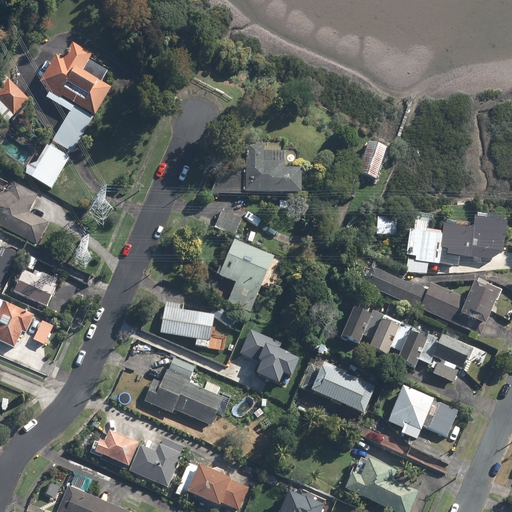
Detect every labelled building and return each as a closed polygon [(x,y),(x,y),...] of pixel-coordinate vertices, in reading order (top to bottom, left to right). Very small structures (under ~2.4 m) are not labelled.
[(66,59),(59,55),(43,82),(50,87),(48,89),(52,92),(48,97),(72,111),(54,142),(75,153),(92,122),(114,87),(104,81),(111,71),(92,59),(95,54),(76,42),(66,59)] [(0,100),(17,116),(32,100),(10,80),(0,90),(0,100)] [(388,150),(369,142),(356,174),(376,182),(388,150)] [(249,143),(249,191),(305,192),(305,168),(288,168),(288,161),(275,161),(275,151),(267,151),(267,144),(249,143)] [(28,174),(54,188),(72,157),(49,144),(39,162),(29,165),(28,174)] [(0,195),(0,194),(0,225),(39,245),(51,221),(31,212),(40,194),(16,182),(12,191),(0,195)] [(244,218),(223,211),(217,226),(238,234),(244,218)] [(395,220),(375,219),(374,237),(393,238),(395,220)] [(410,233),(406,233),(402,258),(411,260),(410,264),(402,263),(401,276),(421,277),(423,266),(453,271),(454,259),(485,264),(498,255),(503,224),(471,220),(470,231),(440,227),(438,235),(422,233),(423,226),(411,224),(410,233)] [(278,256),(237,239),(222,275),(238,282),(230,303),(252,313),(278,256)] [(0,286),(2,287),(9,271),(10,272),(19,254),(7,248),(6,249),(0,246),(0,286)] [(35,274),(26,269),(16,291),(49,306),(59,285),(58,284),(60,279),(44,272),(44,273),(37,270),(35,274)] [(368,270),(359,288),(476,340),(482,328),(483,328),(498,294),(485,288),(486,287),(476,283),(474,286),(472,285),(464,303),(427,287),(424,295),(368,270)] [(72,297),(63,293),(55,311),(64,315),(72,297)] [(0,338),(17,347),(25,331),(29,332),(37,315),(0,298),(0,338)] [(182,304),(167,302),(162,333),(199,339),(198,345),(212,347),(218,315),(182,309),(182,304)] [(367,310),(357,308),(345,336),(363,344),(375,315),(367,310)] [(396,321),(386,317),(373,347),(391,354),(404,325),(396,321)] [(55,326),(44,321),(35,339),(46,344),(55,326)] [(255,373),(279,383),(284,372),(292,376),(300,358),(290,353),(291,353),(279,348),(281,342),(250,329),(240,353),(259,362),(255,373)] [(424,334),(413,331),(401,359),(419,367),(431,339),(424,334)] [(476,348),(444,334),(435,356),(444,360),(442,364),(440,363),(435,374),(455,382),(460,371),(457,370),(458,366),(464,369),(469,360),(470,360),(476,348)] [(171,370),(169,369),(163,383),(155,379),(146,402),(174,413),(176,410),(214,425),(226,397),(192,383),(193,379),(192,379),(197,366),(176,358),(171,370)] [(371,392),(319,369),(317,373),(306,368),(295,393),(308,399),(309,396),(359,418),(371,392)] [(430,404),(399,390),(383,426),(399,433),(397,438),(412,444),(430,404)] [(143,443),(113,430),(108,441),(104,439),(99,452),(132,466),(143,443)] [(147,447),(144,445),(133,471),(171,488),(185,454),(183,453),(186,446),(165,437),(162,444),(150,439),(147,447)] [(202,468),(190,463),(177,493),(189,499),(192,492),(224,506),(224,504),(241,511),(251,487),(234,480),(235,478),(203,464),(202,468)] [(356,481),(348,477),(340,495),(378,511),(406,511),(414,496),(388,484),(392,475),(365,463),(356,481)] [(133,511),(70,486),(59,511),(133,511)]
